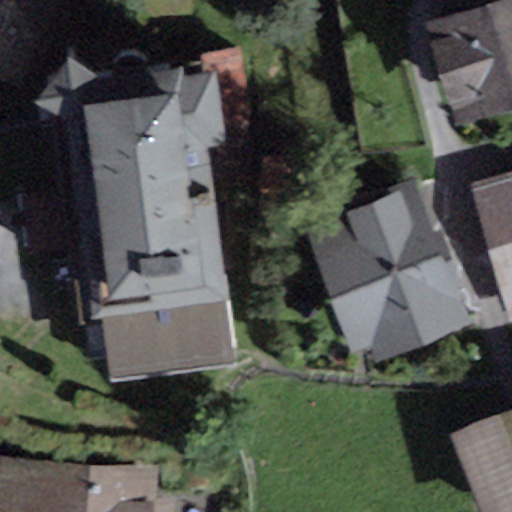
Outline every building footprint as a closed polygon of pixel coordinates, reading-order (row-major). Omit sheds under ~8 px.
[(0,0),(0,58),(20,66),(21,63),(35,68),(55,17),(64,20),(71,0),(0,0)] [(442,21),(464,95),(511,79),(511,0),(510,0),(478,10),(474,0),(447,0),(453,18),(442,21)] [(108,323),(113,357),(233,342),(223,270),(215,271),(203,183),(212,182),(210,173),(224,171),(217,117),(247,113),(238,46),(203,50),(205,66),(175,70),(174,61),(148,65),(147,55),(136,47),(123,49),(115,59),(113,69),(97,71),(77,55),(76,49),(69,50),(70,56),(58,73),(50,74),(51,80),(57,81),(52,90),(85,315),(87,326),(108,323)] [(298,195),(299,158),(268,158),(268,194),(298,195)] [(511,178),(492,184),(511,269),(511,178)] [(371,335),(455,303),(446,278),(453,276),(439,237),(431,240),(411,186),(327,217),(371,335)] [(499,509),(511,503),(511,434),(506,418),(469,433),(499,509)] [(150,504),(152,479),(8,467),(4,511),(11,511),(164,511),(165,505),(150,504)]
